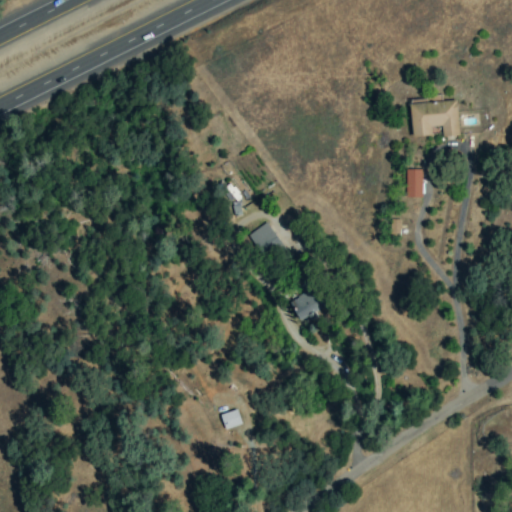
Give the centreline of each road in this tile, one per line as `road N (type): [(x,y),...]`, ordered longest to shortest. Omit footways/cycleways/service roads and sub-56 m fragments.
road 1 (residential): [(511,371),(299,511)]
road 2 (motorway): [(0,105),(208,0)]
